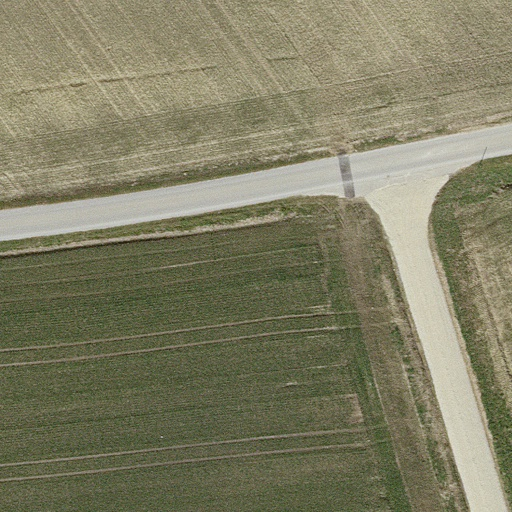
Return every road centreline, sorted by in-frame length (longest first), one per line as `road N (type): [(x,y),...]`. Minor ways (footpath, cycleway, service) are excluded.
road 1 (unclassified): [(0,224),(511,142)]
road 2 (track): [(399,161),(493,511)]
